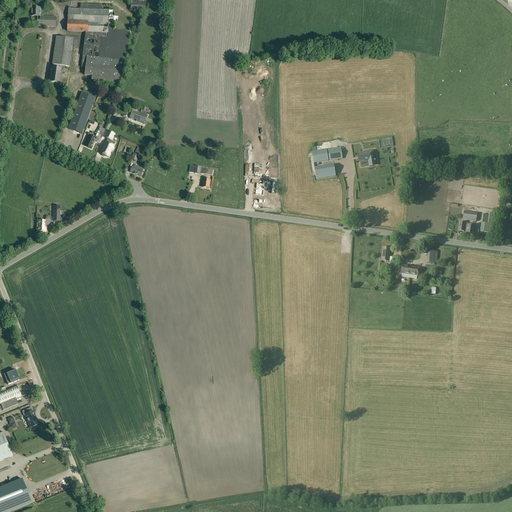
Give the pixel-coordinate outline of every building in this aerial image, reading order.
[(131,2),(130,11),(144,12),(145,3),(131,2)] [(67,32),(86,32),(82,56),(83,56),(82,59),(81,67),(85,68),(84,75),(92,76),(91,81),(118,84),(122,61),(126,62),(130,32),(112,30),(113,11),(101,11),(101,5),(80,5),(80,10),(68,10),(67,32)] [(41,17),(41,9),(31,8),(31,17),(37,17),(41,17)] [(41,17),(37,17),(37,26),(56,27),(56,17),(41,17)] [(53,65),(53,68),(64,69),(65,66),(69,67),(73,39),(56,37),(52,65),(53,65)] [(64,69),(53,68),(52,68),(50,83),(67,85),(69,70),(64,69)] [(96,98),(82,93),(68,129),(82,135),(96,98)] [(147,115),(133,110),(130,118),(144,123),(147,115)] [(97,138),(96,139),(90,136),(85,146),(91,149),(95,142),(97,143),(97,141),(100,142),(105,130),(100,127),(98,131),(100,132),(97,138)] [(105,138),(108,139),(106,142),(101,154),(103,155),(102,156),(104,157),(106,157),(106,156),(108,157),(111,151),(112,151),(113,148),(114,146),(108,143),(110,140),(111,140),(114,134),(108,131),(105,138)] [(330,161),(342,159),(341,148),(328,149),(330,161)] [(326,149),(311,152),(313,163),(328,161),(326,149)] [(373,151),(358,154),(360,162),(368,161),(369,164),(369,163),(374,162),(375,163),(373,151)] [(134,153),(131,160),(138,162),(140,156),(134,153)] [(269,176),(278,176),(278,155),(268,156),(269,176)] [(134,165),(133,168),(132,167),(130,173),(141,178),(143,172),(144,169),(134,165)] [(201,167),(195,166),(190,165),(189,173),(200,175),(201,167)] [(334,165),(314,168),(316,180),(335,176),(334,165)] [(204,177),(203,179),(202,187),(209,188),(210,181),(208,180),(208,178),(204,177)] [(257,184),(255,195),(263,196),(264,189),(267,189),(268,182),(263,181),(263,184),(257,184)] [(462,220),(476,222),(477,213),(464,212),(462,220)] [(480,231),(487,232),(490,233),(491,223),(493,214),(488,213),(488,215),(482,215),(481,223),(480,231)] [(49,221),(37,221),(37,232),(46,232),(46,227),(49,227),(49,221)] [(465,235),(466,235),(473,236),(474,227),(471,226),(472,225),(465,224),(465,223),(459,222),(457,231),(464,232),(464,231),(465,231),(465,235)] [(380,261),(388,262),(390,247),(381,246),(380,261)] [(427,251),(426,263),(436,264),(438,252),(427,251)] [(410,275),(411,267),(402,266),(401,274),(410,275)] [(411,267),(410,275),(418,276),(419,268),(411,267)] [(15,370),(4,375),(6,380),(8,385),(19,381),(19,380),(19,379),(19,378),(18,378),(17,375),(16,373),(17,372),(16,371),(15,371),(15,370)] [(6,390),(5,387),(0,389),(2,392),(0,392),(0,404),(1,405),(3,411),(18,404),(16,399),(21,396),(17,386),(6,390)] [(32,408),(22,412),(24,416),(25,415),(30,428),(37,425),(34,419),(33,416),(34,415),(32,408)] [(0,433),(0,461),(13,456),(3,432),(0,433)] [(22,480),(0,488),(0,511),(7,511),(31,503),(22,480)]
